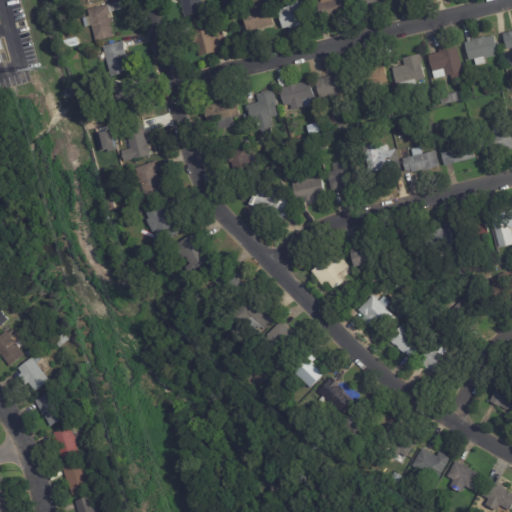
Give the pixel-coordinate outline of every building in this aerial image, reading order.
[(200,0),(202,13),(183,16),(181,0),(176,0),(171,1),(170,0),(200,0)] [(289,28),(288,28),(287,27),(279,29),(275,10),(285,8),(283,0),(297,0),(299,5),(304,3),(308,22),(298,24),(298,26),(289,28)] [(350,0),(353,12),(318,20),(314,4),(319,3),(318,0),(350,0)] [(364,6),(354,8),(352,0),(377,0),(369,2),(370,4),(364,6)] [(109,4),(112,13),(110,14),(115,35),(98,40),(93,24),(87,26),(85,18),(91,16),(89,9),(109,3),(109,4)] [(258,43),(247,46),(240,13),(266,7),(271,25),(256,29),(259,43),(258,43)] [(224,40),(224,41),(214,44),(216,51),(197,56),(193,43),(190,44),(187,32),(177,34),(176,27),(209,18),(211,29),(220,26),(224,40)] [(505,57),(511,53),(511,48),(505,50),(501,34),(511,31),(511,67),(511,68),(504,58),(505,57)] [(482,57),(468,61),(464,43),(493,36),(498,53),(482,57)] [(129,47),(135,73),(114,78),(107,45),(127,40),(129,47)] [(457,74),(444,77),(442,69),(430,72),(426,56),(437,53),(436,50),(446,48),(446,50),(455,48),(461,73),(457,74)] [(393,84),(390,69),(402,67),(401,59),(418,56),(423,80),(393,86),(393,84)] [(388,86),(383,66),(368,70),(372,89),(388,86)] [(312,80),(339,74),(344,94),(317,100),(312,80)] [(77,80),(86,78),(89,89),(79,91),(77,80)] [(139,87),(141,99),(124,103),(120,84),(137,80),(139,87)] [(308,107),(289,111),(288,105),(281,107),(277,89),(307,82),(312,103),(310,103),(310,106),(308,107)] [(267,129),(255,132),(253,122),(247,123),(244,107),(256,104),(254,96),(272,92),(278,116),(269,119),(271,128),(267,129)] [(457,92),(459,101),(440,106),(437,97),(457,92)] [(200,109),(231,101),(235,116),(229,118),(232,127),(210,132),(207,123),(204,124),(200,109)] [(149,119),(154,155),(131,158),(130,152),(136,151),(136,146),(126,147),(125,140),(132,139),(129,121),(148,118),(149,119)] [(433,125),(443,123),(447,137),(436,139),(433,125)] [(508,130),(511,146),(511,150),(482,158),(478,140),(492,136),(490,126),(500,124),(502,132),(508,130)] [(317,125),(318,132),(310,134),(309,126),(317,125)] [(354,135),(365,132),(367,141),(356,144),(354,135)] [(451,164),(442,166),(438,150),(451,148),(449,142),(459,140),(460,145),(469,143),(473,160),(451,164)] [(395,150),(401,178),(393,180),(390,170),(368,175),(361,147),(382,142),(384,152),(395,150)] [(324,143),(325,150),(318,152),(317,145),(324,143)] [(99,150),(106,148),(108,156),(101,158),(99,150)] [(230,166),(228,160),(224,161),(222,153),(244,148),(246,156),(252,154),(254,163),(248,165),(252,179),(233,183),(230,166)] [(415,172),(404,175),(400,160),(412,157),(411,152),(420,150),(421,155),(434,152),(438,167),(422,172),(422,170),(415,172)] [(157,162),(160,171),(159,172),(166,193),(149,199),(144,183),(141,184),(136,168),(157,161),(157,162)] [(339,191),(329,193),(324,173),(332,172),(330,164),(343,161),(344,169),(360,165),(364,181),(340,186),(341,191),(339,191)] [(272,168),(277,171),(273,176),(269,173),(272,168)] [(312,199),(310,200),(310,201),(302,204),(301,201),(293,202),(289,184),(305,180),(305,181),(318,178),(323,197),(312,199)] [(289,207),(283,222),(245,206),(248,198),(253,199),(258,186),(275,193),(274,194),(285,199),(283,203),(290,206),(289,207)] [(115,197),(118,210),(112,212),(108,199),(115,197)] [(178,207),(188,230),(174,236),(171,231),(163,234),(155,215),(161,212),(159,208),(175,200),(178,207)] [(489,217),(511,211),(511,228),(509,229),(510,234),(499,236),(498,232),(494,233),(489,217)] [(485,228),(487,235),(465,240),(460,223),(483,217),(485,228)] [(443,231),(448,230),(452,247),(424,254),(420,237),(432,234),(431,232),(441,229),(441,232),(443,231)] [(203,240),(214,262),(193,272),(191,267),(194,265),(190,256),(185,258),(178,244),(200,234),(203,240)] [(348,255),(375,249),(378,263),(351,269),(348,255)] [(346,269),(336,276),(341,283),(330,290),(325,283),(320,287),(309,273),(336,253),(347,268),(346,269)] [(417,262),(415,273),(407,272),(408,261),(417,262)] [(230,267),(249,286),(236,298),(217,278),(229,266),(230,267)] [(511,300),(496,306),(490,289),(487,290),(483,279),(490,277),(490,279),(506,273),(507,278),(511,275),(511,300)] [(371,282),(377,280),(379,286),(373,288),(371,282)] [(360,289),(362,287),(366,292),(362,296),(357,292),(360,289)] [(268,307),(279,320),(262,336),(237,308),(255,292),(268,307)] [(472,314),(459,325),(448,312),(471,293),(482,306),(472,314)] [(382,297),(389,304),(384,309),(394,319),(380,333),(365,318),(364,319),(356,311),(371,297),(377,303),(382,297)] [(0,311),(3,308),(12,319),(0,329),(0,311)] [(289,327),(302,342),(281,361),(264,341),(286,322),(289,327)] [(409,360),(387,342),(399,327),(422,345),(409,361),(409,360)] [(26,344),(21,348),(27,355),(13,366),(4,354),(2,356),(0,353),(0,337),(9,331),(10,333),(16,329),(20,334),(14,338),(18,343),(22,340),(26,344)] [(425,371),(416,364),(436,337),(449,347),(442,357),(455,366),(443,382),(427,370),(426,371),(425,371)] [(36,348),(39,351),(33,356),(30,352),(36,348)] [(308,354),(328,374),(313,388),(294,369),(308,354)] [(43,359),(44,359),(40,363),(53,379),(38,392),(31,383),(27,387),(19,378),(26,373),(22,368),(36,357),(37,357),(40,355),(43,359)] [(347,357),(353,364),(339,378),(332,371),(347,357)] [(358,398),(364,403),(354,414),(334,397),(332,400),(322,391),(334,377),(358,398)] [(511,393),(511,414),(499,407),(499,408),(488,403),(497,385),(511,393)] [(42,406),(39,401),(57,391),(65,406),(64,406),(71,418),(55,427),(48,413),(47,414),(42,406)] [(326,396),(330,401),(326,405),(321,401),(326,396)] [(360,416),(377,429),(367,444),(357,437),(352,444),(342,437),(358,415),(360,416)] [(399,431),(415,443),(404,457),(399,453),(397,456),(389,451),(392,447),(381,439),(392,425),(399,431)] [(77,433),(85,455),(67,461),(58,433),(75,427),(77,433)] [(93,447),(102,445),(103,450),(95,453),(93,447)] [(424,450),(436,457),(438,452),(449,458),(436,481),(411,466),(421,448),(424,450)] [(457,463),(460,464),(483,477),(475,493),(464,487),(461,493),(449,486),(452,481),(446,477),(454,461),(457,463)] [(69,474),(67,467),(86,462),(88,471),(90,471),(91,474),(90,474),(94,491),(77,495),(73,482),(71,482),(69,474)] [(393,472),(400,476),(395,485),(388,481),(393,472)] [(0,511),(0,477),(5,476),(9,489),(11,489),(15,501),(12,502),(15,511),(11,511),(0,511)] [(499,485),(506,489),(506,490),(511,493),(511,506),(510,510),(500,504),(496,511),(486,505),(489,500),(482,496),(490,481),(498,485),(499,485)] [(102,505),(103,511),(82,511),(80,501),(97,496),(98,501),(101,501),(102,505)]
